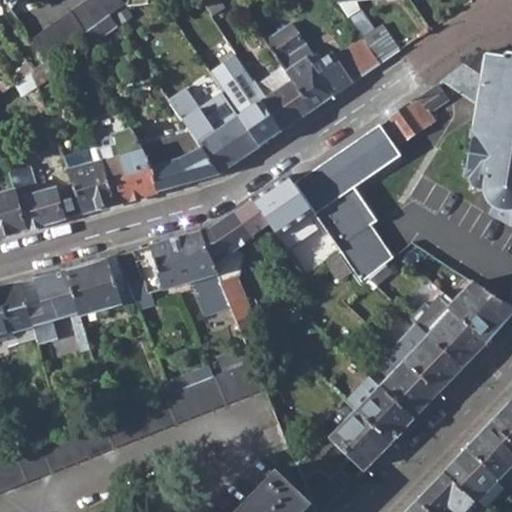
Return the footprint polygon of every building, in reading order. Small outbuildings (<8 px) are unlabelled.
[(0,0),(0,5),(7,11),(16,0),(0,0)] [(86,0),(29,41),(42,62),(80,35),(124,4),(121,0),(86,0)] [(363,35),(369,45),(380,38),(360,9),(349,16),(363,35)] [(269,32),(263,36),(270,46),(292,78),(313,108),(333,94),(381,62),(369,45),(363,35),(336,53),(333,49),(312,63),(307,57),(314,52),(290,17),(269,32)] [(262,23),(256,26),(263,36),(269,32),(262,23)] [(389,32),(380,38),(369,45),(381,62),(400,49),(389,32)] [(259,53),(281,85),(292,78),(270,46),(259,53)] [(446,80),(479,104),(489,54),(488,50),(458,71),(446,80)] [(507,57),(489,54),(479,104),(474,133),(472,132),(465,173),(470,175),(472,183),(476,187),(481,189),(486,188),(487,195),(490,201),(496,206),(490,213),(511,225),(511,50),(508,50),(507,57)] [(281,85),(266,96),(260,99),(280,130),(313,108),(292,78),(281,85)] [(255,79),(240,89),(251,106),(238,113),(240,116),(259,145),(280,130),(260,99),(266,96),(255,79)] [(435,118),(430,111),(449,97),(439,85),(408,107),(422,127),(435,118)] [(228,98),(238,113),(251,106),(240,89),(228,98)] [(192,135),(195,139),(202,134),(213,126),(190,91),(170,104),(192,135)] [(159,104),(181,140),(192,135),(170,104),(167,99),(159,104)] [(391,118),(407,138),(422,127),(408,107),(391,118)] [(240,116),(206,139),(225,168),(259,145),(240,116)] [(310,210),(318,219),(359,192),(405,160),(382,126),(293,184),(310,210)] [(100,161),(112,203),(158,190),(151,165),(145,154),(132,129),(92,141),(100,161)] [(206,139),(202,134),(195,139),(218,172),(225,168),(206,139)] [(167,145),(145,154),(151,165),(158,190),(218,173),(218,172),(195,139),(192,135),(181,140),(175,143),(179,156),(172,159),(167,145)] [(112,203),(100,161),(67,171),(71,184),(81,212),(112,203)] [(15,189),(25,227),(81,212),(71,184),(37,193),(29,167),(10,173),(15,189)] [(287,176),(250,201),(266,225),(273,235),(310,210),(293,184),(287,176)] [(15,189),(0,193),(0,234),(25,227),(15,189)] [(359,192),(318,219),(363,285),(370,279),(382,271),(387,268),(396,262),(375,230),(382,225),(359,192)] [(198,232),(211,263),(266,225),(250,201),(209,229),(198,232)] [(193,294),(219,285),(218,282),(211,263),(198,232),(113,255),(121,279),(130,300),(135,310),(151,305),(148,293),(188,280),(193,294)] [(280,242),(284,248),(289,244),(286,239),(280,242)] [(76,315),(78,317),(119,304),(111,283),(121,279),(113,255),(63,269),(76,315)] [(370,279),(379,288),(394,274),(387,268),(382,271),(370,279)] [(49,323),(69,317),(76,315),(63,269),(30,279),(38,307),(25,311),(30,326),(37,347),(55,341),(49,323)] [(235,277),(218,282),(219,285),(236,325),(251,318),(235,277)] [(16,283),(25,311),(38,307),(30,279),(16,283)] [(130,300),(121,279),(111,283),(119,304),(130,300)] [(0,287),(0,336),(30,326),(25,311),(16,283),(0,287)] [(454,311),(485,340),(511,311),(511,305),(475,284),(451,308),(454,311)] [(429,336),(460,367),(485,340),(454,311),(451,308),(440,297),(431,307),(427,303),(411,319),(418,327),(429,336)] [(78,317),(76,315),(69,317),(79,353),(87,350),(78,317)] [(395,351),(406,360),(429,336),(418,327),(395,351)] [(460,367),(429,336),(406,360),(436,391),(460,367)] [(369,377),(380,388),(406,360),(395,351),(392,348),(366,373),(369,377)] [(436,391),(406,360),(380,388),(411,417),(436,391)] [(0,488),(260,387),(250,361),(0,459),(0,488)] [(358,411),(389,441),(411,417),(380,388),(369,377),(354,393),(364,405),(358,411)] [(358,411),(345,399),(336,409),(348,421),(332,437),(363,468),(389,441),(358,411)] [(511,401),(492,422),(511,441),(511,401)] [(467,446),(498,477),(511,462),(511,441),(492,422),(467,446)] [(260,430),(270,454),(285,448),(276,424),(260,430)] [(443,472),(471,500),(479,499),(498,477),(467,446),(443,472)] [(307,511),(313,506),(278,470),(237,511),(307,511)] [(304,479),(317,511),(324,511),(344,491),(321,470),(304,479)] [(417,499),(429,511),(459,511),(471,500),(443,472),(417,499)] [(403,511),(429,511),(417,499),(403,511)]
